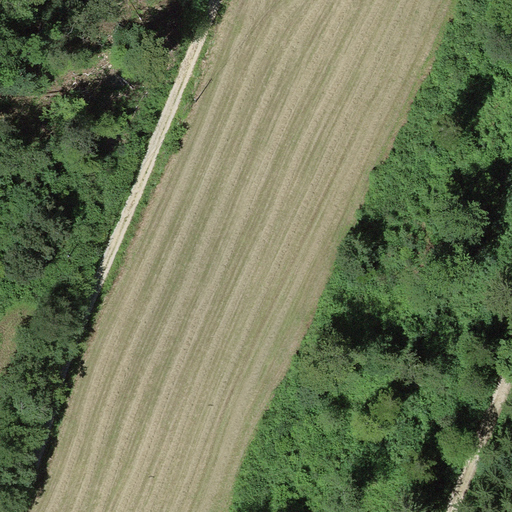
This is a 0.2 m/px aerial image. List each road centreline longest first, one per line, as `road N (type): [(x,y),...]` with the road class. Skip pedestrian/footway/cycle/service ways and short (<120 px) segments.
road 1 (track): [(218,0),(60,372),(12,511)]
road 2 (track): [(511,385),(459,511)]
